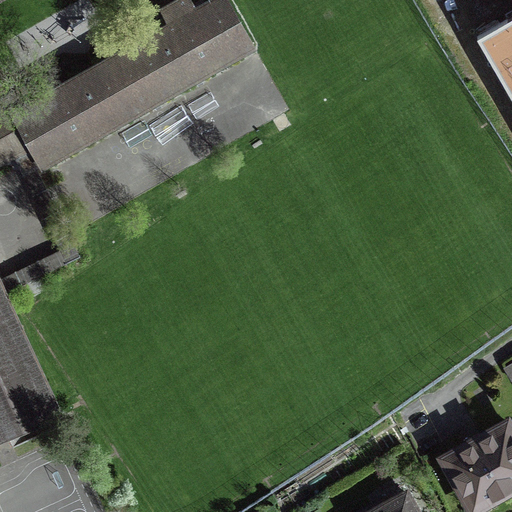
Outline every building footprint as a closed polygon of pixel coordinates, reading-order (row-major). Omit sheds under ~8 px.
[(0,155),(13,148),(15,151),(32,146),(42,164),(253,44),(227,0),(216,0),(197,11),(190,0),(181,0),(163,10),(171,25),(35,102),(27,88),(8,98),(0,102),(0,155)] [(511,16),(478,36),(511,93),(511,16)] [(0,441),(58,414),(0,289),(0,441)] [(511,431),(507,422),(444,457),(473,507),(511,485),(511,431)] [(371,505),(359,511),(416,511),(406,493),(374,511),(371,505)]
